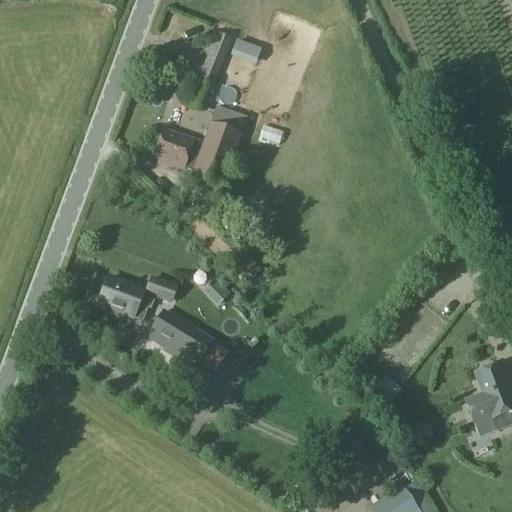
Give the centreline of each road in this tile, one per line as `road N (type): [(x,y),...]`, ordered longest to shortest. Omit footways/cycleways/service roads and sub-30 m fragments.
road 1 (unclassified): [(0,392),(145,0)]
road 2 (track): [(354,0),(481,289),(511,329)]
